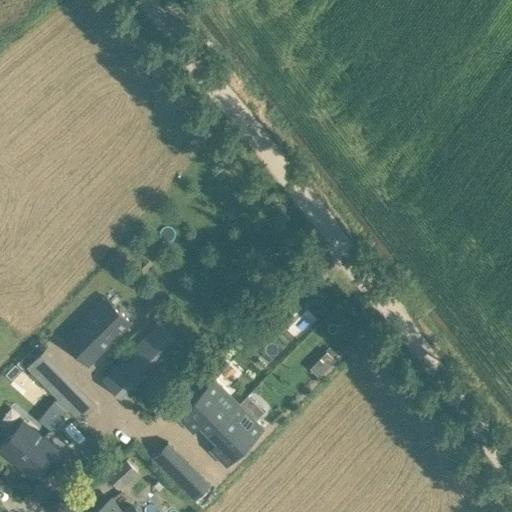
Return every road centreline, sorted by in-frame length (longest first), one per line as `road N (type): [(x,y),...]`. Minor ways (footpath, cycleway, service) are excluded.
road 1 (track): [(142,0),(511,479)]
road 2 (residential): [(121,413),(21,511)]
road 3 (residential): [(121,413),(145,437),(164,418),(208,461)]
